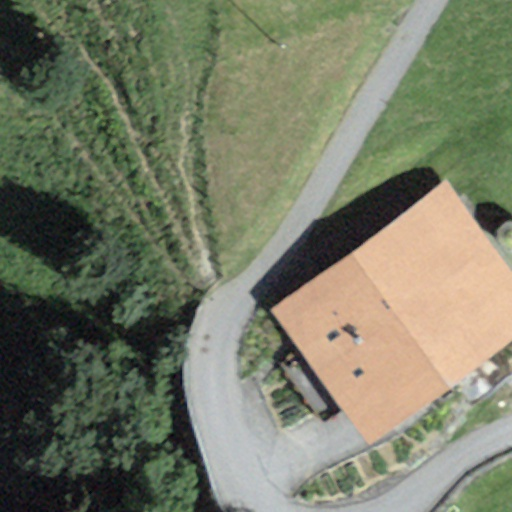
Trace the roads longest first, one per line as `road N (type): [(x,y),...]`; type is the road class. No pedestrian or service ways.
road 1 (unclassified): [(264,511),(222,423),(213,353),(231,307),(285,243),(433,0)]
road 2 (unclassified): [(511,430),(472,448),(397,511)]
